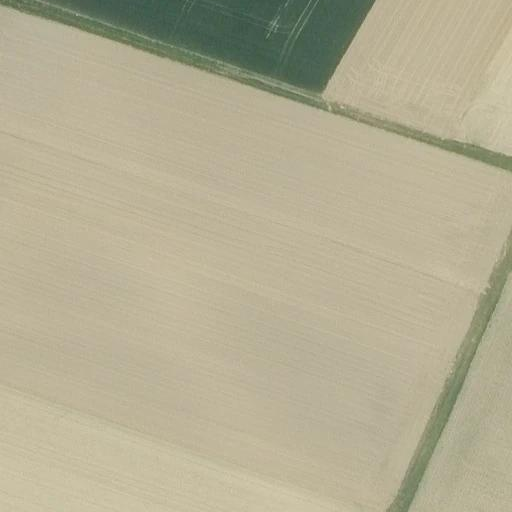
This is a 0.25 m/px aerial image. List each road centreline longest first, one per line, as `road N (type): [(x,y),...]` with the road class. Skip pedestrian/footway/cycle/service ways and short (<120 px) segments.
road 1 (track): [(3,0),(511,176)]
road 2 (track): [(511,286),(414,511)]
